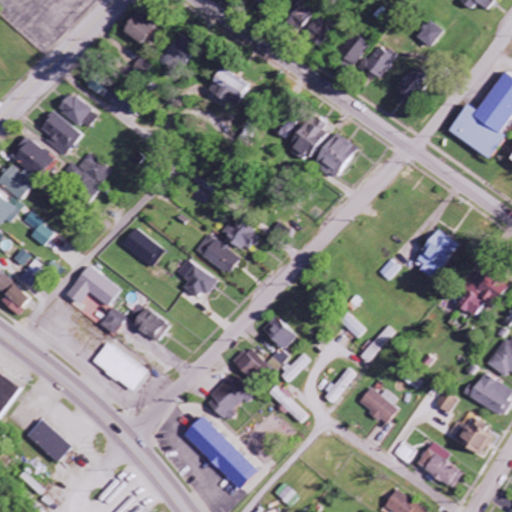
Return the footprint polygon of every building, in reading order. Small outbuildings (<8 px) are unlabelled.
[(481,4),(489,11),(498,0),(464,0),(463,2),(473,12),(481,4)] [(321,15),(309,2),(292,18),(304,30),(321,15)] [(156,22),(130,16),(125,38),(151,44),(156,22)] [(432,50),(446,34),(433,22),(419,39),(432,50)] [(199,46),(174,36),(162,65),(186,75),(199,46)] [(374,43),(357,36),(346,61),(363,68),(374,43)] [(369,72),(388,81),(399,56),(381,47),(369,72)] [(232,107),(247,87),(224,69),(209,89),(232,107)] [(397,94),(410,104),(426,84),(412,73),(397,94)] [(91,130),(100,115),(69,94),(57,112),(81,128),(83,125),(91,130)] [(83,133),(51,115),(42,131),(50,136),(45,144),(69,157),(83,133)] [(276,135),(289,142),(299,123),(287,116),(276,135)] [(343,179),(358,149),(334,137),(330,146),(325,144),(329,136),(304,124),(290,152),(313,163),(313,164),(343,179)] [(0,186),(23,204),(56,160),(26,138),(11,158),(26,169),(22,175),(11,167),(0,181),(0,186)] [(80,170),(72,164),(65,173),(75,180),(69,189),(91,204),(113,172),(90,155),(80,170)] [(27,208),(15,199),(11,203),(0,194),(0,227),(2,229),(7,222),(12,226),(27,208)] [(46,249),(57,234),(32,215),(25,224),(36,233),(32,238),(46,249)] [(263,237),(234,220),(223,239),(243,251),(247,246),(255,251),(263,237)] [(153,270),(167,254),(137,229),(123,246),(153,270)] [(421,274),(442,282),(457,242),(432,233),(420,263),(424,265),(421,274)] [(198,252),(229,278),(243,261),(213,235),(198,252)] [(23,268),(32,258),(24,251),(15,261),(23,268)] [(196,299),(203,292),(207,297),(218,284),(192,261),(179,275),(189,283),(184,289),(196,299)] [(403,270),(393,261),(381,275),(391,283),(403,270)] [(21,280),(32,289),(48,271),(37,262),(21,280)] [(89,295),(108,309),(121,291),(87,266),(64,297),(79,308),(89,295)] [(478,319),(489,299),(499,305),(510,285),(484,270),(461,309),(478,319)] [(0,292),(6,298),(2,303),(18,318),(33,302),(3,275),(0,278),(0,292)] [(129,324),(159,345),(172,328),(141,306),(129,324)] [(102,328),(116,337),(129,319),(114,309),(102,328)] [(367,333),(348,313),(340,321),(359,341),(367,333)] [(263,332),(286,353),(299,340),(276,318),(263,332)] [(511,336),(492,367),(510,378),(511,374),(511,336)] [(148,374),(109,344),(93,364),(133,394),(148,374)] [(364,358),(371,364),(381,351),(374,346),(364,358)] [(272,369),(251,348),(235,365),(256,385),(272,369)] [(276,359),(284,368),(293,359),(285,350),(276,359)] [(334,406),(357,376),(348,369),(326,399),(334,406)] [(466,395),(508,421),(511,414),(511,389),(487,374),(477,391),(471,387),(466,395)] [(0,423),(0,424),(23,391),(0,375),(0,423)] [(235,413),(245,402),(249,406),(257,397),(234,377),(208,406),(230,426),(239,416),(235,413)] [(271,395),(302,426),(310,418),(279,387),(271,395)] [(388,392),(384,397),(373,389),(361,405),(390,426),(401,411),(396,408),(401,401),(388,392)] [(462,404),(449,392),(438,405),(451,416),(462,404)] [(55,426),(65,415),(56,407),(46,418),(55,426)] [(184,437),(241,492),(260,472),(203,417),(184,437)] [(488,433),(491,428),(475,420),(471,428),(464,425),(455,443),(485,458),(496,437),(488,433)] [(58,466),(73,450),(43,422),(28,438),(58,466)] [(411,466),(420,455),(406,444),(398,455),(411,466)] [(451,488),(462,470),(429,452),(419,470),(451,488)] [(429,511),(398,492),(387,509),(391,511),(429,511)]
